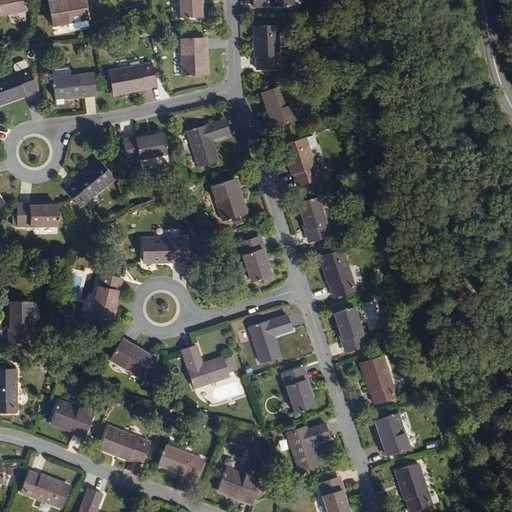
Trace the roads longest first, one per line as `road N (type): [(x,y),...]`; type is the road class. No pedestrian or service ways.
road 1 (residential): [(302,289),(369,511)]
road 2 (residential): [(211,511),(0,437)]
road 3 (residential): [(228,92),(302,289)]
road 4 (residential): [(228,92),(42,128)]
road 5 (residential): [(302,289),(178,327)]
road 6 (residential): [(178,327),(148,330),(137,302),(153,284),(183,295)]
road 7 (residential): [(42,128),(13,135),(9,159),(35,174),(56,154)]
